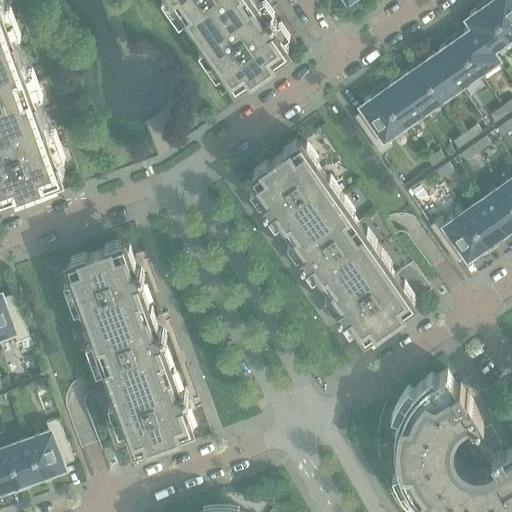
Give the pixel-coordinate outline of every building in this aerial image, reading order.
[(0,0),(0,200),(1,203),(79,174),(15,0),(0,0)] [(199,31),(242,0),(177,0),(187,13),(184,15),(194,31),(197,29),(199,31)] [(258,0),(242,0),(199,31),(200,33),(197,35),(208,50),(211,48),(224,66),(221,68),(232,84),(235,82),(237,85),(240,83),(242,86),(255,76),(253,73),(272,60),(274,63),(288,54),(285,51),(288,49),(286,46),(289,44),(281,31),(278,33),(273,26),(279,22),(272,12),(266,16),(261,9),(264,7),(258,0)] [(511,0),(493,0),(487,5),(510,36),(511,34),(511,0)] [(492,49),(510,36),(487,5),(482,8),(477,7),(471,11),(470,16),(469,17),(473,23),(474,23),(492,49)] [(498,58),(492,49),(474,23),(473,23),(464,30),(463,35),(454,41),(478,72),(498,58)] [(460,84),(478,72),(454,41),(451,43),(446,42),(440,46),(439,51),(437,52),(460,84)] [(460,84),(437,52),(432,52),(426,56),(425,61),(418,66),(441,98),(460,84)] [(423,110),(441,98),(418,66),(413,69),(408,68),(402,73),(401,78),(423,110)] [(423,110),(401,78),(400,79),(395,78),(389,82),(388,87),(382,91),(404,123),(423,110)] [(386,136),(404,123),(382,91),(376,95),(371,95),(365,99),(364,104),(363,104),(365,107),(355,115),(380,151),(391,143),(386,136)] [(511,97),(503,105),(508,112),(511,109),(511,97)] [(496,121),(508,112),(503,105),(490,113),(496,121)] [(504,133),(511,126),(511,117),(499,126),(504,133)] [(465,131),(470,139),(482,130),(477,123),(465,131)] [(458,147),(470,139),(465,131),(453,140),(458,147)] [(473,144),(478,151),(491,142),(486,135),(473,144)] [(288,230),(342,192),(330,174),(327,176),(315,159),(318,156),(307,141),(304,143),(302,140),(299,142),(297,139),(283,149),(285,152),(269,163),(267,160),(254,169),(256,172),(253,174),(255,177),(252,179),(261,191),(264,189),(269,197),(263,201),(270,211),(276,207),(281,214),(278,216),(288,230)] [(467,159),(478,151),(473,144),(462,152),(467,159)] [(428,157),(433,165),(445,156),(440,149),(428,157)] [(453,168),(448,161),(436,170),(441,177),(453,168)] [(511,177),(503,184),(511,197),(511,177)] [(419,198),(427,192),(422,184),(413,189),(419,198)] [(511,197),(503,184),(485,197),(507,229),(511,229),(511,197)] [(325,283),(380,245),(367,227),(364,229),(352,212),(355,209),(342,192),(288,230),(298,244),(301,242),(302,244),(306,250),(300,254),(307,264),(313,260),(318,267),(315,269),(325,283)] [(506,230),(507,229),(485,197),(466,210),(488,242),(494,238),(499,239),(505,235),(506,230)] [(482,247),(488,242),(466,210),(447,223),(442,216),(431,223),(457,260),(467,253),(469,256),(470,255),(475,256),(481,252),(482,247)] [(150,299),(142,277),(145,276),(141,264),(137,265),(129,243),(126,244),(125,241),(121,242),(120,239),(105,244),(106,248),(88,255),(86,251),(71,257),(72,260),(69,261),(70,265),(67,266),(73,284),(76,283),(84,303),(81,304),(87,322),(91,321),(91,323),(147,303),(147,300),(150,299)] [(380,245),(325,283),(335,297),(338,295),(343,302),(337,307),(344,317),(350,313),(355,320),(352,322),(361,334),(364,332),(366,335),(369,333),(371,336),(384,327),(382,324),(398,313),(400,315),(414,306),(412,303),(415,301),(413,298),(415,296),(404,280),(402,282),(389,265),(392,262),(380,245)] [(0,334),(14,330),(17,339),(30,335),(14,292),(3,296),(2,292),(0,293),(0,292),(0,334)] [(114,384),(170,364),(169,361),(172,360),(164,338),(168,337),(163,325),(160,326),(152,304),(148,305),(147,303),(91,323),(92,326),(89,327),(95,345),(99,344),(106,364),(103,365),(110,383),(113,382),(114,384)] [(170,364),(114,384),(115,387),(111,388),(118,406),(121,404),(129,425),(125,426),(132,444),(135,443),(137,446),(140,445),(141,448),(157,443),(155,439),(174,433),(175,436),(190,430),(189,427),(193,426),(191,422),(195,421),(187,399),(190,398),(186,386),(182,387),(174,365),(171,366),(170,364)] [(408,485),(494,433),(489,424),(479,430),(475,424),(485,418),(468,390),(467,391),(461,381),(458,383),(448,366),(436,374),(434,371),(430,374),(426,377),(422,380),(419,383),(415,387),(411,392),(414,394),(410,402),(406,400),(405,402),(408,404),(405,412),(401,411),(398,419),(397,427),(396,435),(395,443),(396,452),(397,460),(400,468),(403,476),(406,474),(410,482),(407,484),(408,485)] [(29,437),(42,474),(50,471),(54,473),(61,471),(63,466),(65,466),(64,463),(75,458),(59,416),(46,420),(50,430),(29,437)] [(511,511),(511,445),(504,450),(503,447),(493,453),(489,447),(499,441),(494,433),(408,485),(408,486),(412,484),(417,492),(414,494),(419,500),(426,506),(432,511),(433,511),(511,511)] [(40,479),(42,474),(29,437),(8,445),(23,481),(28,479),(33,481),(40,479)] [(14,484),(23,481),(8,445),(0,447),(0,488),(0,489),(5,492),(12,489),(14,484)]
